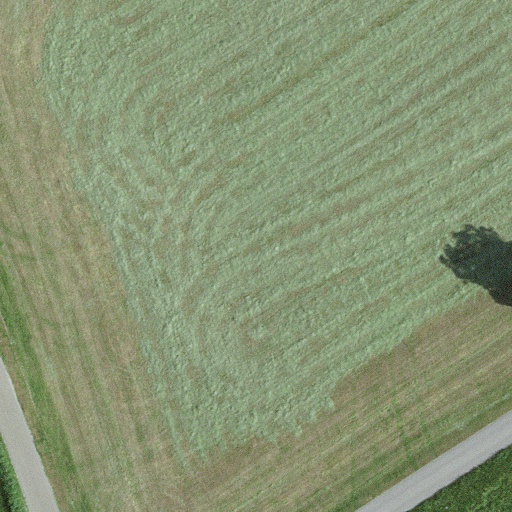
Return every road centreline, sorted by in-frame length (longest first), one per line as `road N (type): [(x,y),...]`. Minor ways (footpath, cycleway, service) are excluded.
road 1 (track): [(511,419),(372,511)]
road 2 (unclassified): [(50,511),(0,370)]
